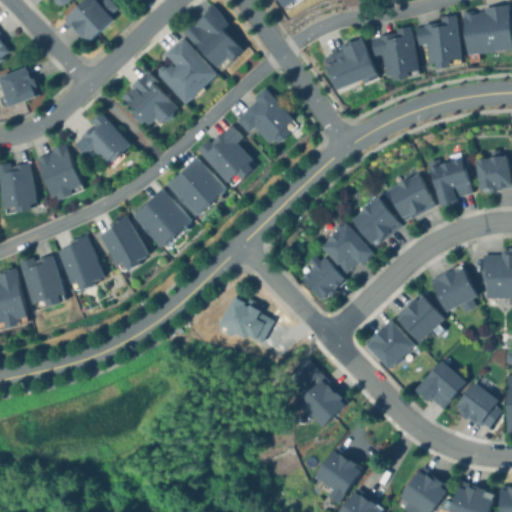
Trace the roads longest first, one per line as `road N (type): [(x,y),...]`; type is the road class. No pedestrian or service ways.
road 1 (tertiary): [(0,379),(94,355),(158,319),(308,177),(379,125),(431,104),(511,93)]
road 2 (residential): [(0,249),(136,183),(251,73),(309,30),(437,0)]
road 3 (residential): [(511,455),(472,452),(419,428),(239,245)]
road 4 (residential): [(0,134),(58,109),(175,0)]
road 5 (residential): [(330,338),(428,245),(469,226),(511,220)]
road 6 (residential): [(345,145),(243,0)]
